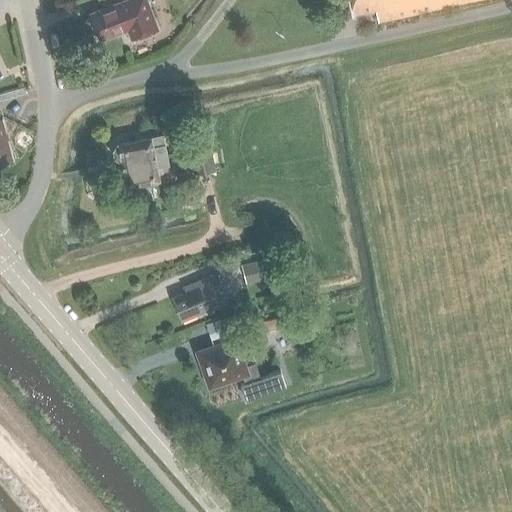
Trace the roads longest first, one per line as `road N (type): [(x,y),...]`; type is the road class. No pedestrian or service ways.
road 1 (unclassified): [(192,481),(0,255)]
road 2 (residential): [(0,238),(27,208),(45,146),(44,77),(29,0)]
